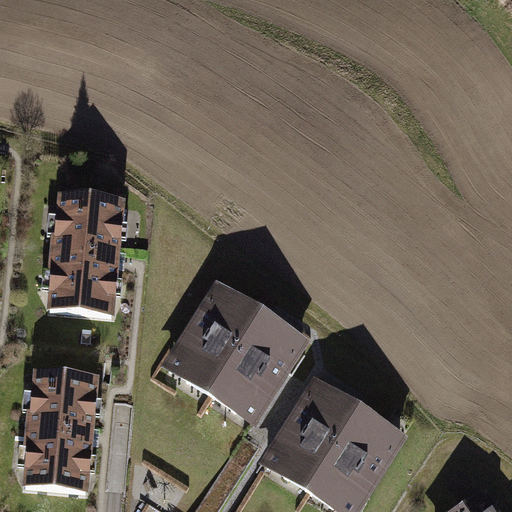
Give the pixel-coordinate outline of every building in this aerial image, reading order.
[(133,211),(63,204),(52,319),(121,325),(133,211)] [(322,351),(226,291),(169,377),(267,440),(322,351)] [(110,386),(41,380),(30,496),(99,502),(110,386)] [(377,511),(419,446),(326,385),(269,475),(330,511),(377,511)] [(502,511),(497,503),(482,511),(502,511)]
